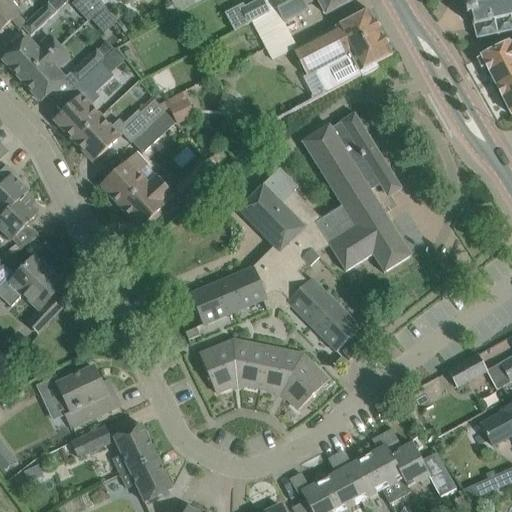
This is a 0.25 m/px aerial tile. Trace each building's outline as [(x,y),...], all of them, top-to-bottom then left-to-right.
[(20,13),(7,0),(0,0),(0,31),(13,20),(19,15),(20,13)] [(26,23),(21,27),(30,37),(69,2),(67,0),(50,0),(48,3),(26,23)] [(97,0),(71,0),(97,37),(115,24),(97,0)] [(205,0),(169,0),(174,13),(205,0)] [(260,0),(241,10),(249,24),(270,13),(263,0),(260,0)] [(295,0),(293,1),(292,0),(273,0),(286,24),(310,11),(308,7),(320,0),(327,15),(354,0),(295,0)] [(511,29),(511,0),(467,0),(469,5),(464,6),(467,17),(472,16),(478,39),(511,29)] [(294,50),(308,76),(326,66),(338,88),(362,76),(362,77),(379,68),(377,63),(393,55),(369,10),(294,50)] [(19,15),(13,20),(20,28),(21,27),(26,23),(19,15)] [(4,61),(23,82),(59,48),(50,37),(37,49),(27,39),(4,61)] [(511,42),(510,44),(509,43),(481,57),(511,115),(511,42)] [(71,75),(79,84),(101,63),(114,52),(106,44),(98,51),(97,50),(71,75)] [(23,82),(42,102),(65,80),(55,70),(68,58),(59,48),(23,82)] [(67,111),(56,122),(75,142),(102,117),(92,107),(101,99),(97,94),(115,78),(112,74),(101,63),(79,84),(59,103),(67,111)] [(169,108),(177,125),(195,116),(187,99),(169,108)] [(75,142),(94,163),(124,135),(132,144),(133,143),(152,125),(140,112),(126,125),(121,121),(113,129),(102,117),(75,142)] [(165,113),(152,125),(133,143),(143,155),(175,125),(165,113)] [(330,126),(303,143),(343,208),(322,221),(316,224),(346,273),(373,256),(384,274),(412,257),(371,191),(379,185),(386,195),(401,186),(355,114),(341,123),(332,129),(330,126)] [(0,162),(9,153),(3,148),(0,151),(0,162)] [(177,168),(193,156),(187,148),(171,160),(177,168)] [(103,187),(122,208),(147,184),(138,174),(146,166),(137,156),(103,187)] [(175,191),(186,203),(218,172),(212,165),(203,174),(198,169),(175,191)] [(27,194),(29,192),(13,177),(16,174),(7,166),(0,173),(0,217),(1,218),(26,193),(27,194)] [(122,208),(141,228),(175,197),(165,187),(156,177),(147,184),(122,208)] [(284,251),(293,257),(292,261),(258,276),(268,300),(263,302),(267,311),(273,309),(280,310),(284,314),(292,307),(288,303),(308,284),(297,273),(307,263),(311,267),(320,259),(315,255),(329,246),(316,224),(322,221),(294,192),(282,204),(264,186),(239,212),(281,254),(284,251)] [(29,205),(33,200),(26,193),(1,218),(0,217),(0,230),(12,242),(39,214),(29,205)] [(10,284),(6,281),(0,287),(0,297),(11,309),(23,297),(39,312),(28,323),(39,333),(60,311),(50,301),(65,284),(36,257),(24,270),(10,284)] [(255,269),(195,294),(191,296),(204,327),(216,322),(263,302),(268,300),(258,276),(255,269)] [(361,329),(321,289),(312,280),(308,284),(288,303),(292,307),(337,353),(361,329)] [(220,347),(223,353),(203,361),(216,394),(238,385),(234,341),(220,347)] [(238,385),(260,390),(267,355),(246,350),(247,344),(234,341),(238,385)] [(343,352),(350,361),(359,354),(352,345),(343,352)] [(289,359),(267,355),(260,390),(283,394),(304,355),(290,352),(289,359)] [(309,370),(314,365),(304,355),(283,394),(299,411),(324,386),(309,370)] [(449,372),(457,389),(488,372),(479,356),(449,372)] [(336,363),(345,372),(351,366),(342,358),(336,363)] [(511,383),(511,358),(501,365),(488,372),(498,391),(511,384),(511,383)] [(58,385),(71,412),(66,414),(73,429),(121,407),(114,392),(107,395),(94,368),(58,385)] [(511,406),(502,411),(503,414),(482,426),(493,447),(511,437),(511,406)] [(113,460),(120,476),(157,458),(142,426),(114,439),(122,455),(113,460)] [(72,445),(79,460),(112,443),(105,428),(72,445)] [(381,437),(408,490),(430,478),(441,499),(456,491),(437,455),(422,463),(413,445),(400,452),(398,448),(397,448),(389,433),(381,437)] [(365,460),(383,493),(390,505),(410,494),(408,490),(381,437),(378,439),(379,442),(374,444),(379,452),(365,460)] [(0,440),(0,469),(1,471),(16,459),(0,440)] [(336,457),(362,504),(383,493),(365,460),(348,469),(341,454),(336,457)] [(341,473),(323,482),(339,511),(349,511),(362,504),(336,457),(333,458),(341,473)] [(157,458),(120,476),(127,491),(137,486),(146,504),(173,491),(157,458)] [(489,481),(465,491),(469,503),(511,484),(511,470),(496,477),(494,472),(487,476),(489,481)] [(339,511),(323,482),(306,492),(298,477),(291,481),(299,496),(302,494),(306,502),(293,509),(295,511),(339,511)]
